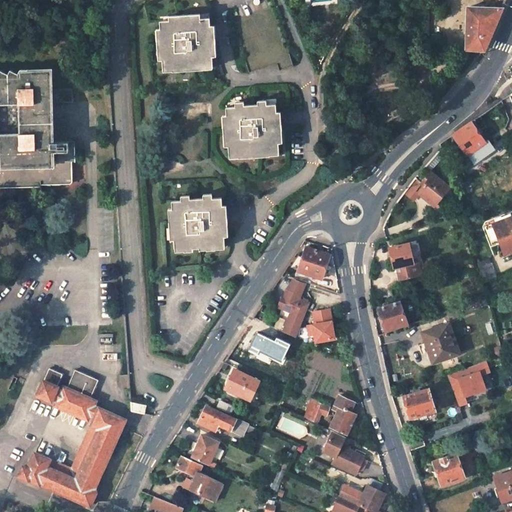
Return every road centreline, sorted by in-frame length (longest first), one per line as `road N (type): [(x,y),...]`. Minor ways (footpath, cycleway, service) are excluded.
road 1 (residential): [(130,0),(113,8),(139,369),(183,396)]
road 2 (residential): [(256,285),(239,255),(239,236),(311,166),(307,80)]
road 3 (secondary): [(416,511),(370,369),(354,287)]
road 4 (tertiary): [(183,396),(256,285)]
road 5 (tertiary): [(123,511),(183,396)]
road 6 (unknown): [(308,109),(377,0)]
